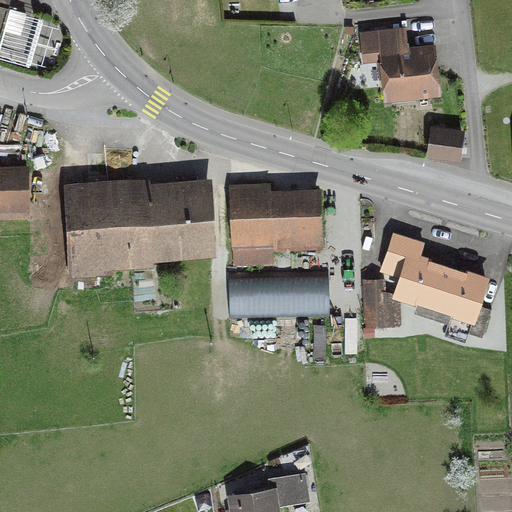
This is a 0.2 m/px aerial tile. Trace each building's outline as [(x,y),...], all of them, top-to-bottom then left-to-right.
[(363,51),(398,48),(396,31),(361,35),(363,51)] [(386,98),(434,92),(429,50),(382,55),(386,98)] [(427,154),(457,158),(460,135),(430,131),(427,154)] [(0,204),(26,204),(26,174),(0,174),(0,204)] [(130,249),(208,243),(205,194),(146,198),(146,202),(88,204),(87,192),(64,194),(68,272),(131,268),(130,249)] [(270,248),(315,246),(313,193),(266,195),(266,199),(227,200),(231,263),(271,261),(270,248)] [(398,295),(433,307),(466,317),(465,319),(467,320),(467,318),(471,319),(466,334),(480,339),(490,310),(475,306),(483,281),(466,275),(445,268),(427,262),(416,259),(421,245),(392,235),(377,282),(363,283),(365,328),(384,327),(385,331),(391,331),(391,326),(399,326),(398,295)] [(270,492),(229,498),(231,511),(275,511),(274,505),(305,500),(302,475),(269,481),(270,492)]
